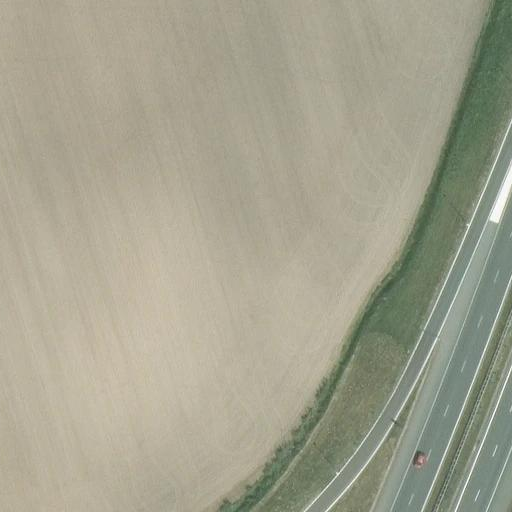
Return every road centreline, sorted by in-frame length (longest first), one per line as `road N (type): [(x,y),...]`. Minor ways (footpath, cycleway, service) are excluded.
road 1 (motorway): [(511,141),(395,409),(316,511)]
road 2 (motorway): [(511,230),(406,511)]
